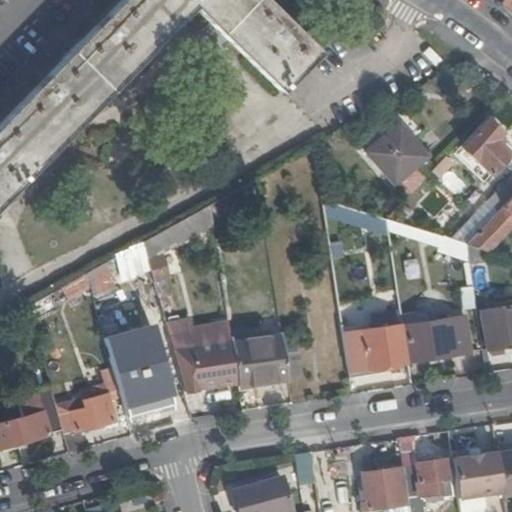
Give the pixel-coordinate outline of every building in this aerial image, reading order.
[(278,92),(317,51),(265,0),(119,0),(0,122),(0,200),(2,198),(190,7),(278,92)] [(511,0),(502,0),(499,4),(511,15),(511,0)] [(460,146),(490,174),(509,154),(495,141),(501,134),(486,120),(460,146)] [(393,186),(426,158),(398,126),(365,154),(393,186)] [(496,211),(511,194),(511,175),(511,176),(486,202),(496,211)] [(259,193),(254,180),(210,204),(212,219),(259,193)] [(511,194),(496,211),(464,244),(484,250),(486,250),(511,223),(511,194)] [(486,202),(450,240),(464,244),(496,211),(486,202)] [(212,219),(210,204),(142,242),(152,275),(158,273),(153,256),(213,223),(212,219)] [(464,244),(466,255),(467,264),(485,261),(484,250),(464,244)] [(107,269),(104,263),(86,273),(89,283),(104,275),(103,272),(107,269)] [(89,283),(86,273),(59,288),(64,296),(66,300),(90,287),(89,283)] [(193,308),(221,303),(218,282),(189,286),(193,308)] [(64,296),(59,288),(37,300),(27,306),(30,315),(64,296)] [(511,344),(511,305),(479,312),(485,350),(511,344)] [(373,328),(341,334),(346,370),(364,367),(403,362),(396,308),(382,310),(384,327),(373,328)] [(370,312),(373,328),(384,327),(382,310),(370,312)] [(426,323),(425,316),(424,311),(401,315),(403,326),(426,323)] [(432,315),(425,316),(426,323),(403,326),(408,361),(468,352),(463,317),(434,322),(432,315)] [(283,352),(280,335),(230,342),(236,382),(237,387),(287,379),(283,352)] [(236,382),(230,342),(212,344),(210,344),(173,352),(178,371),(183,389),(236,382)] [(299,350),(283,352),(287,379),(303,377),(299,350)] [(364,367),(346,370),(347,377),(365,374),(364,367)] [(120,396),(112,368),(100,371),(104,385),(80,392),(81,399),(55,406),(61,430),(63,434),(79,430),(114,420),(108,400),(120,396)] [(183,389),(178,371),(159,376),(160,379),(138,385),(137,380),(142,378),(139,372),(120,377),(129,411),(185,395),(183,389)] [(61,430),(55,406),(50,389),(36,393),(41,412),(47,434),(61,430)] [(0,446),(47,434),(41,412),(0,423),(0,446)] [(84,449),(79,430),(63,434),(68,454),(73,452),(84,449)] [(511,451),(496,454),(502,493),(502,495),(511,493),(511,451)] [(314,482),(309,452),(295,455),(299,484),(314,482)] [(496,453),(451,459),(457,499),(502,493),(496,454),(496,453)] [(415,465),(403,467),(407,498),(440,493),(439,487),(438,480),(446,479),(450,478),(447,459),(414,464),(415,465)] [(407,498),(403,467),(362,473),(364,491),(366,502),(361,502),(362,511),(408,511),(408,509),(407,498)] [(282,511),(290,510),(281,479),(229,493),(233,511),(282,511)] [(447,486),(446,479),(438,480),(439,487),(447,486)]
